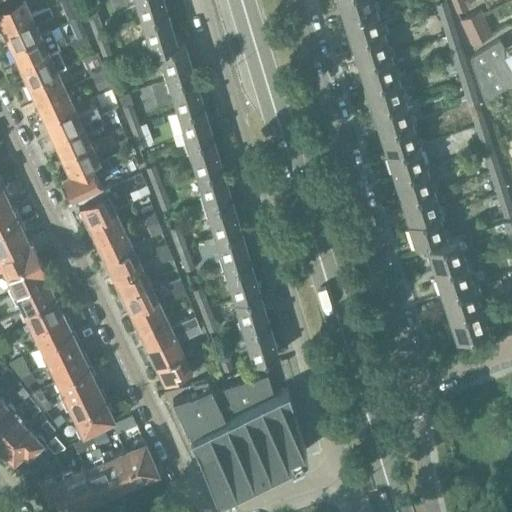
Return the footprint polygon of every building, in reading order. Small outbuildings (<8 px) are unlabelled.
[(11,0),(0,5),(0,21),(2,26),(31,13),(24,0),(11,0)] [(60,0),(68,18),(78,13),(73,0),(60,0)] [(136,0),(142,19),(167,11),(165,11),(161,0),(136,0)] [(339,0),(344,16),(375,7),(373,0),(339,0)] [(435,0),(436,3),(439,12),(449,8),(446,0),(435,0)] [(463,0),(460,0),(454,3),(457,11),(466,7),(463,0)] [(2,26),(11,45),(39,31),(35,21),(53,12),(49,4),(31,13),(2,26)] [(344,16),(352,39),(383,29),(375,7),(344,16)] [(439,12),(446,34),(456,31),(449,8),(439,12)] [(87,12),(95,33),(103,30),(95,9),(87,12)] [(460,19),(472,43),(491,34),(480,9),(460,19)] [(159,44),(160,48),(176,43),(171,27),(171,26),(171,25),(170,26),(165,12),(167,12),(167,11),(142,19),(151,47),(159,44)] [(78,13),(68,18),(76,37),(86,33),(78,13)] [(19,63),(59,44),(66,41),(63,34),(55,37),(50,26),(39,31),(11,45),(19,63)] [(352,39),(359,62),(390,52),(383,29),(352,39)] [(103,30),(95,33),(103,54),(111,51),(103,30)] [(446,34),(453,57),(463,53),(456,31),(446,34)] [(484,100),(511,82),(511,58),(504,45),(499,38),(470,56),(484,100)] [(160,48),(169,78),(181,74),(182,78),(193,75),(183,41),(176,43),(160,48)] [(19,63),(28,81),(56,67),(67,62),(59,44),(19,63)] [(359,62),(366,85),(397,75),(390,52),(359,62)] [(453,57),(460,79),(471,76),(468,67),(463,53),(453,57)] [(107,66),(115,86),(123,83),(115,62),(107,66)] [(28,81),(36,99),(65,86),(56,67),(28,81)] [(68,76),(71,82),(81,78),(88,75),(85,69),(79,72),(78,71),(68,76)] [(169,78),(179,111),(202,104),(193,75),(182,78),(181,74),(169,78)] [(366,85),(373,108),(404,98),(397,75),(366,85)] [(460,79),(468,102),(478,99),(475,90),(471,76),(460,79)] [(81,78),(71,82),(75,90),(85,86),(81,78)] [(36,99),(44,117),(73,104),(65,86),(36,99)] [(373,108),(381,130),(411,121),(404,98),(373,108)] [(468,102),(475,125),(485,122),(478,99),(468,102)] [(123,105),(131,126),(139,123),(131,102),(123,105)] [(73,104),(44,117),(53,135),(100,113),(96,105),(78,114),(73,104)] [(179,111),(188,140),(199,137),(201,141),(212,137),(202,104),(179,111)] [(53,135),(61,153),(90,140),(85,131),(104,122),(100,113),(53,135)] [(381,130),(388,153),(419,143),(411,121),(381,130)] [(475,125),(482,148),(493,144),(485,122),(475,125)] [(139,123),(131,126),(139,147),(147,144),(139,123)] [(188,140),(198,173),(221,166),(212,137),(201,141),(199,137),(188,140)] [(61,153),(69,171),(91,161),(91,162),(99,159),(98,159),(90,140),(61,153)] [(388,153),(395,176),(426,166),(419,143),(388,153)] [(482,148),(490,170),(500,167),(493,144),(482,148)] [(91,161),(69,171),(62,175),(72,196),(101,183),(96,172),(120,161),(115,151),(98,159),(99,159),(91,162),(91,161)] [(146,166),(154,187),(162,184),(154,163),(146,166)] [(198,173),(207,203),(218,199),(219,203),(231,200),(221,166),(198,173)] [(395,176),(402,199),(433,189),(426,166),(395,176)] [(490,170),(497,193),(507,190),(500,167),(490,170)] [(129,180),(132,187),(143,182),(139,175),(129,180)] [(0,206),(10,202),(7,196),(9,195),(4,184),(0,185),(0,206)] [(162,184),(154,187),(162,208),(170,205),(162,184)] [(80,213),(85,223),(115,209),(111,199),(114,197),(110,189),(79,204),(78,202),(77,202),(82,212),(80,213)] [(407,221),(408,222),(438,212),(441,212),(433,189),(402,199),(409,221),(407,221)] [(511,205),(507,190),(497,193),(504,216),(511,213),(511,205)] [(207,203),(217,236),(240,229),(231,200),(219,203),(218,199),(207,203)] [(0,228),(20,218),(15,207),(13,208),(10,202),(0,206),(0,228)] [(141,209),(143,216),(145,215),(155,211),(152,204),(141,209)] [(92,233),(96,240),(127,225),(124,217),(120,219),(115,209),(85,223),(90,234),(92,233)] [(145,215),(143,216),(147,224),(158,219),(155,211),(145,215)] [(438,212),(408,222),(408,225),(411,233),(415,244),(452,232),(445,234),(438,212)] [(0,249),(27,237),(24,231),(26,230),(20,218),(0,228),(0,249)] [(170,228),(177,248),(186,245),(178,224),(170,228)] [(97,248),(102,259),(132,244),(127,234),(131,232),(127,225),(96,240),(99,248),(97,248)] [(217,236),(226,265),(237,261),(238,265),(250,262),(240,229),(217,236)] [(427,246),(456,338),(457,339),(488,329),(458,236),(427,246)] [(0,259),(5,270),(37,254),(31,241),(29,241),(27,237),(0,249),(0,259)] [(155,246),(158,252),(169,248),(166,241),(155,246)] [(109,268),(113,275),(144,260),(141,252),(137,254),(132,244),(102,259),(107,269),(109,268)] [(186,245),(177,248),(186,269),(194,266),(186,245)] [(169,248),(158,252),(161,260),(172,256),(169,248)] [(6,272),(7,273),(39,258),(38,256),(37,254),(5,270),(6,272)] [(8,285),(12,294),(46,277),(44,272),(46,271),(39,258),(7,273),(11,283),(8,285)] [(115,284),(120,294),(149,280),(145,270),(148,268),(144,260),(113,275),(116,283),(115,284)] [(226,265),(236,298),(259,291),(250,262),(238,265),(237,261),(226,265)] [(19,300),(24,309),(56,293),(51,282),(49,283),(46,277),(12,294),(16,301),(19,300)] [(169,282),(172,289),(183,285),(181,278),(169,282)] [(126,303),(129,311),(161,295),(158,288),(154,290),(149,280),(120,294),(124,304),(126,303)] [(183,285),(172,289),(175,297),(186,293),(183,285)] [(193,288),(201,309),(209,306),(201,285),(193,288)] [(236,298),(244,327),(256,324),(257,328),(269,324),(259,291),(236,298)] [(25,320),(28,328),(63,312),(60,305),(62,304),(56,293),(24,309),(28,318),(25,320)] [(131,319),(136,329),(166,315),(161,305),(165,303),(161,295),(129,311),(133,318),(131,319)] [(209,306),(201,309),(209,330),(217,327),(209,306)] [(36,335),(41,344),(73,328),(68,317),(66,318),(63,312),(28,328),(32,336),(36,335)] [(143,339),(147,346),(198,322),(195,314),(171,325),(166,315),(136,329),(141,339),(143,339)] [(148,354),(153,364),(183,350),(178,340),(201,329),(198,322),(147,346),(150,353),(148,354)] [(244,327),(254,360),(277,353),(269,324),(257,328),(256,324),(244,327)] [(41,355),(45,363),(80,347),(77,340),(79,339),(73,328),(41,344),(45,353),(41,355)] [(216,349),(224,370),(233,367),(225,346),(216,349)] [(53,370),(57,379),(90,363),(85,352),(83,353),(80,347),(45,363),(49,371),(53,370)] [(183,350),(153,364),(158,375),(160,374),(165,384),(165,383),(165,381),(196,367),(192,358),(188,360),(183,350)] [(58,390),(62,398),(96,382),(94,375),(96,374),(90,363),(57,379),(62,388),(58,390)] [(182,418),(179,420),(184,429),(186,428),(187,430),(189,429),(191,434),(190,435),(217,493),(306,450),(288,388),(226,417),(223,413),(272,390),(267,372),(214,389),(213,387),(212,388),(208,380),(192,383),(196,392),(190,395),(189,393),(172,399),(182,418)] [(70,405),(74,414),(107,398),(101,387),(99,388),(96,382),(62,398),(66,406),(70,405)] [(0,420),(15,406),(8,400),(6,402),(0,396),(0,420)] [(107,398),(74,414),(79,423),(75,425),(79,434),(114,417),(110,410),(112,409),(107,398)] [(0,448),(1,449),(27,424),(18,415),(21,412),(15,406),(0,420),(0,448)] [(117,420),(121,428),(135,421),(131,413),(117,420)] [(27,424),(1,449),(8,457),(10,455),(13,459),(23,449),(27,454),(45,437),(38,430),(35,433),(27,424)] [(102,428),(93,432),(96,440),(106,435),(102,428)] [(95,461),(84,466),(97,497),(117,489),(102,453),(102,454),(99,448),(96,440),(93,432),(84,437),(87,444),(95,461)] [(55,433),(46,442),(51,448),(60,439),(55,433)] [(124,449),(137,480),(158,471),(143,436),(133,440),(135,444),(124,449)] [(51,448),(46,442),(19,467),(26,475),(53,450),(51,448)] [(102,453),(117,489),(137,480),(124,449),(113,453),(111,450),(102,453)] [(71,467),(62,470),(77,506),(97,497),(84,466),(72,470),(71,467)] [(61,511),(77,506),(62,470),(41,479),(43,483),(42,483),(42,490),(47,495),(48,495),(49,499),(54,497),(54,498),(55,498),(61,511)]
